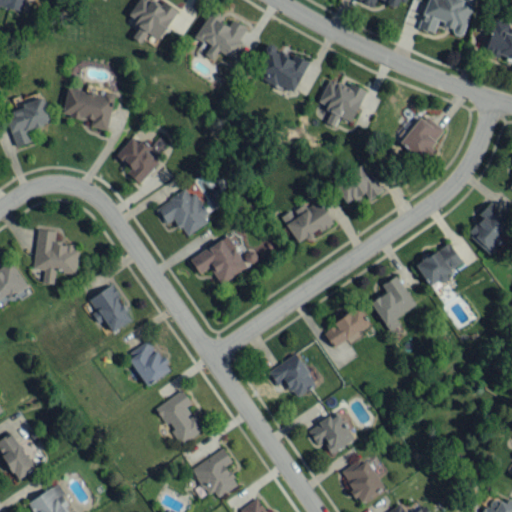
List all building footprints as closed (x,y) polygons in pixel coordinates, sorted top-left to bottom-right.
[(0,0),(0,5),(21,10),(23,0),(0,0)] [(136,0),(127,16),(139,24),(131,37),(140,42),(146,32),(158,39),(176,10),(162,1),(160,4),(153,0),(136,0)] [(426,0),(418,27),(435,32),(437,27),(462,35),(472,0),(426,0)] [(194,36),(209,45),(204,54),(212,59),(218,50),(231,58),(241,41),(239,40),(246,27),(232,18),(227,26),(217,19),(221,13),(211,8),(194,36)] [(511,58),(511,34),(507,33),(510,23),(493,18),(484,50),(511,58)] [(307,60),(292,54),(290,59),(268,50),(257,76),(294,92),(307,60)] [(317,103),(331,109),(325,122),(334,126),(338,116),(350,122),(364,91),(329,76),(317,103)] [(106,129),(113,96),(67,86),(61,113),(90,120),(89,125),(106,129)] [(31,140),(27,129),(50,121),(42,97),(10,109),(12,114),(5,117),(16,146),(31,140)] [(421,113),(399,142),(422,159),(443,130),(421,113)] [(127,172),(138,183),(158,161),(147,150),(150,147),(141,138),(137,143),(131,137),(115,154),(130,168),(127,172)] [(367,198),(381,191),(366,163),(333,181),(345,203),(364,193),(367,198)] [(183,235),(209,222),(194,192),(188,195),(185,190),(155,205),(164,224),(175,218),(183,235)] [(303,202),(280,215),(297,243),(331,222),(318,200),(306,207),(303,202)] [(509,228),(499,219),(504,215),(489,201),(478,213),(481,216),(466,232),(488,252),(509,228)] [(32,267),(43,268),(41,283),(53,284),(54,271),(75,273),(79,244),(54,241),(55,230),(37,228),(32,267)] [(210,266),(219,283),(246,268),(228,235),(189,257),(198,273),(210,266)] [(429,286),(462,263),(447,241),(414,264),(429,286)] [(395,317),(414,305),(396,275),(381,284),(385,291),(369,300),(388,331),(399,324),(395,317)] [(88,299),(96,310),(93,312),(109,334),(131,318),(116,298),(119,295),(111,283),(88,299)] [(369,325),(360,308),(322,328),(331,345),(369,325)] [(125,356),(147,386),(170,368),(148,339),(125,356)] [(294,397),(314,384),(295,353),(267,370),(276,384),(284,380),(294,397)] [(155,407),(180,444),(204,428),(194,413),(190,415),(185,406),(190,402),(181,389),(155,407)] [(354,437),(334,410),(306,430),(317,444),(322,441),(331,453),(354,437)] [(0,438),(0,449),(17,478),(33,469),(12,432),(0,438)] [(218,497),(237,484),(224,465),(231,461),(221,447),(190,469),(207,494),(213,490),(218,497)] [(339,472),(360,502),(383,486),(362,456),(339,472)] [(70,511),(54,485),(26,501),(32,511),(36,511),(39,511),(70,511)]
